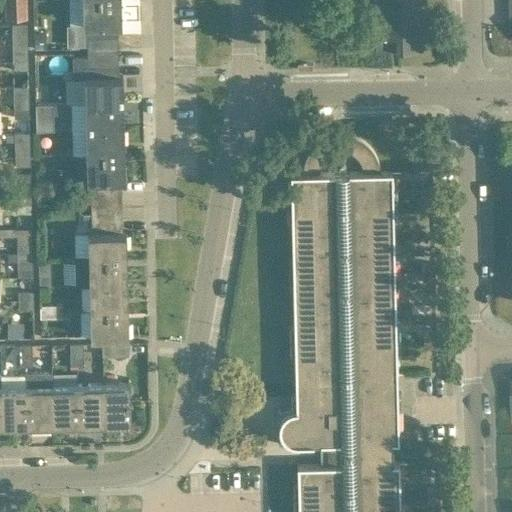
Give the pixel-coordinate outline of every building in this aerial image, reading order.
[(27,0),(4,0),(5,17),(27,17),(27,0)] [(85,24),(115,23),(120,23),(119,0),(81,0),(82,24),(85,24)] [(374,0),(375,35),(374,35),(374,50),(421,49),(421,13),(426,13),(425,0),(374,0)] [(115,34),(115,23),(85,24),(86,35),(115,34)] [(116,49),(115,34),(86,35),(86,50),(116,49)] [(116,64),(116,49),(86,50),(86,56),(86,65),(116,64)] [(27,52),(12,53),(13,61),(27,61),(27,52)] [(86,56),(71,56),(72,78),(83,77),(83,102),(122,102),(121,76),(116,76),(86,76),(86,65),(86,56)] [(28,69),(27,61),(13,61),(13,69),(28,69)] [(86,65),(86,76),(116,76),(116,64),(86,65)] [(14,86),(14,109),(29,109),(29,86),(14,86)] [(35,130),(53,129),(53,102),(35,103),(35,130)] [(122,128),(122,102),(83,102),(84,129),(122,128)] [(29,117),(29,109),(14,109),(14,118),(29,117)] [(123,154),(122,128),(84,129),(84,155),(123,154)] [(393,256),(392,220),(396,219),(395,189),(391,189),(391,170),(378,171),(378,165),(377,160),(375,155),(372,150),(368,146),(365,142),(360,139),(355,137),(350,135),(345,134),(343,133),(339,133),(335,134),(330,135),(325,137),(320,139),(315,143),(311,147),(308,151),(305,156),(303,162),(302,167),(302,173),(289,173),(289,193),(285,193),(286,223),(290,223),(291,260),(287,260),(287,291),(292,291),(292,327),(288,327),(289,358),(293,358),(294,395),(290,395),(290,409),(276,409),(277,444),(321,443),(322,464),(296,465),(296,484),(292,484),(292,511),(398,511),(399,511),(403,511),(402,480),(398,480),(398,461),(392,462),(391,441),(397,441),(397,421),(401,420),(400,391),(396,391),(395,354),(399,354),(398,324),(394,324),(393,287),(398,287),(397,256),(393,256)] [(29,148),(15,148),(15,157),(30,156),(29,148)] [(89,181),(119,180),(123,180),(123,154),(84,155),(85,181),(89,181)] [(30,165),(30,156),(15,157),(15,165),(30,165)] [(119,191),(119,180),(89,181),(89,191),(89,192),(119,191)] [(30,182),(14,182),(14,196),(16,196),(16,205),(31,205),(30,182)] [(84,201),(90,201),(90,207),(120,206),(119,191),(89,192),(89,191),(84,191),(84,201)] [(432,212),(431,195),(419,195),(419,212),(432,212)] [(31,213),(31,205),(16,205),(17,213),(31,213)] [(90,207),(90,213),(83,213),(83,217),(90,217),(90,221),(120,221),(120,206),(90,207)] [(90,221),(90,233),(120,232),(120,221),(90,221)] [(120,232),(90,233),(86,233),(87,259),(125,258),(125,232),(120,232)] [(17,243),(17,252),(32,252),(32,242),(17,243)] [(33,275),(32,252),(17,252),(18,276),(33,275)] [(126,284),(125,258),(87,259),(75,259),(75,261),(74,261),(74,283),(75,283),(75,285),(87,284),(126,284)] [(434,279),(433,262),(420,262),(421,280),(434,279)] [(126,310),(126,284),(87,284),(88,310),(126,310)] [(33,299),(32,291),(19,291),(19,300),(33,299)] [(33,308),(33,299),(19,300),(11,300),(11,303),(19,302),(19,308),(33,308)] [(48,311),(48,306),(39,306),(39,317),(52,317),(52,311),(48,311)] [(60,306),(48,306),(48,311),(52,311),(52,317),(60,317),(60,306)] [(127,334),(126,310),(88,310),(80,311),(80,336),(127,335),(127,334)] [(435,346),(435,329),(422,330),(423,347),(435,346)] [(127,355),(127,343),(101,343),(101,355),(127,355)] [(81,344),(68,345),(68,354),(75,354),(75,356),(81,356),(81,344)] [(30,345),(17,345),(17,358),(24,357),(24,355),(31,355),(30,345)] [(81,366),(81,356),(75,356),(75,354),(68,354),(69,366),(81,366)] [(31,367),(31,355),(24,355),(24,357),(17,358),(18,367),(31,367)] [(51,423),(50,385),(50,370),(25,371),(25,373),(25,423),(51,423)] [(0,423),(25,423),(25,373),(0,373),(0,423)] [(102,422),(102,383),(76,384),(77,422),(102,422)] [(128,383),(102,383),(102,422),(129,421),(128,383)] [(77,422),(76,384),(50,385),(51,423),(77,422)] [(439,503),(439,486),(426,486),(426,504),(439,503)]
